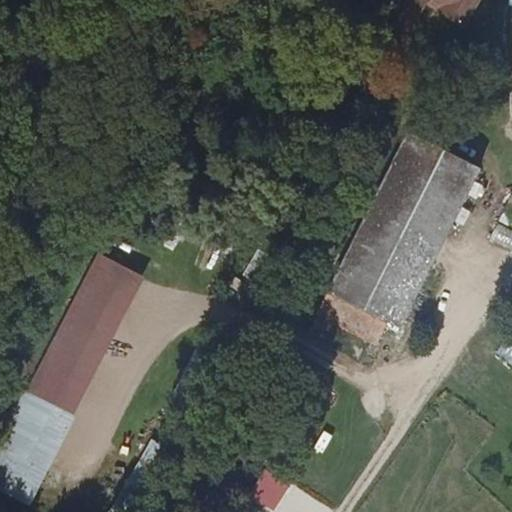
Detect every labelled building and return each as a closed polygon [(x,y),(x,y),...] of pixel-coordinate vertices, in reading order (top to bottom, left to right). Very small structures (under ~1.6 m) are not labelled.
[(478,0),(441,0),(447,4),(443,11),(463,26),(478,0)] [(488,79),(449,53),(439,69),(479,94),(488,79)] [(412,306),(486,158),(416,120),(341,268),(358,280),(346,304),(389,326),(402,301),(412,306)] [(0,488),(40,505),(139,270),(87,248),(0,454),(0,488)] [(147,436),(112,511),(147,511),(176,449),(147,436)] [(265,465),(248,495),(276,510),(293,481),(265,465)]
